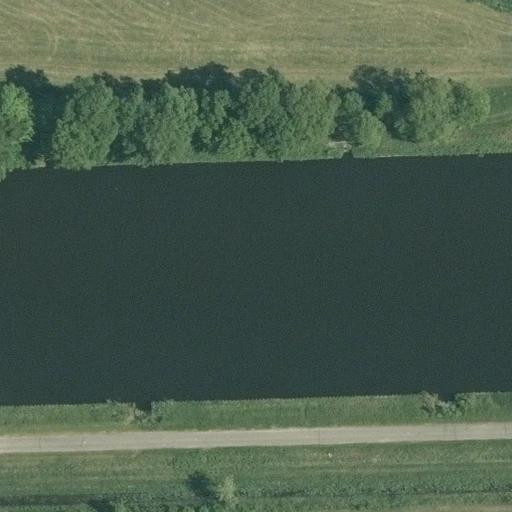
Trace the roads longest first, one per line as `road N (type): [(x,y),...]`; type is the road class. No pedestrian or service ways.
road 1 (track): [(0,142),(511,124)]
road 2 (unclassified): [(511,432),(0,447)]
